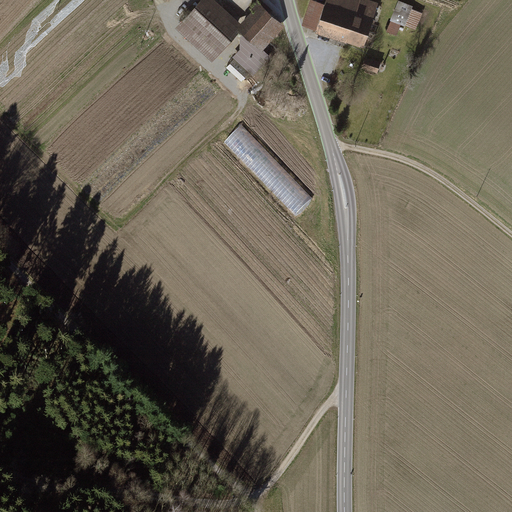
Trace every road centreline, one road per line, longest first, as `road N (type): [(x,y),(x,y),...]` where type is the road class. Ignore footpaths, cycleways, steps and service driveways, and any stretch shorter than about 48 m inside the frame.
road 1 (tertiary): [(346,511),(345,214),(287,0)]
road 2 (track): [(0,466),(184,502),(240,502),(270,485),(344,382)]
road 3 (track): [(0,273),(159,437),(254,497),(258,511)]
road 4 (track): [(511,234),(437,174),(392,155),(332,149)]
